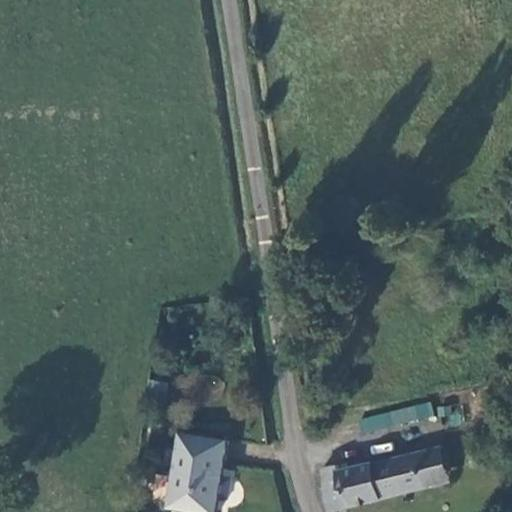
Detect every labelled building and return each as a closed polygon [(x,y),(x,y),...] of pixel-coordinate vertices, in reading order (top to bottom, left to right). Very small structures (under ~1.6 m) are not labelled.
[(173,379),(160,376),(157,403),(168,404),(173,379)] [(359,419),(362,434),(434,418),(430,402),(359,419)] [(236,439),(191,431),(181,505),(223,511),(236,439)] [(445,446),(421,453),(429,488),(454,481),(445,446)] [(329,488),(327,488),(331,511),(332,511),(429,488),(421,453),(342,469),(341,464),(325,467),(329,488)]
